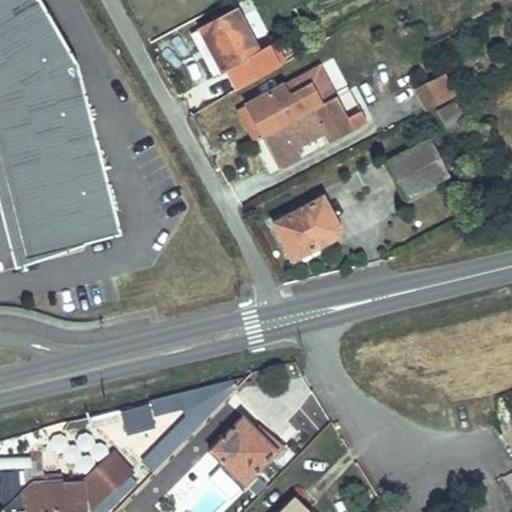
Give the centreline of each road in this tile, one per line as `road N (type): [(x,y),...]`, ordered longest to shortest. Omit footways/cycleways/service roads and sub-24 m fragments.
road 1 (residential): [(102,0),(290,322)]
road 2 (secondary): [(0,389),(290,322)]
road 3 (unknown): [(231,220),(412,120),(416,92),(391,42)]
road 4 (secondary): [(290,322),(511,266)]
road 5 (residential): [(290,322),(409,511)]
